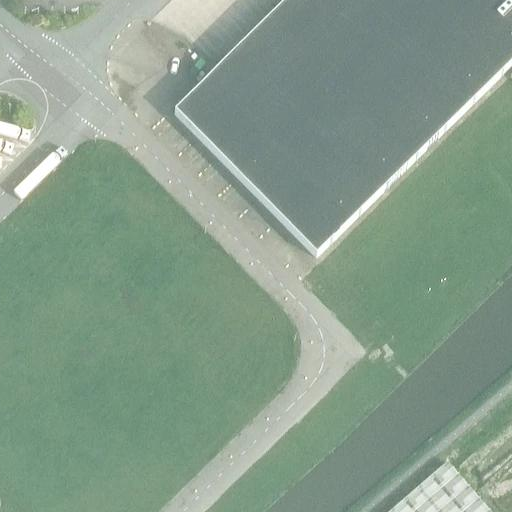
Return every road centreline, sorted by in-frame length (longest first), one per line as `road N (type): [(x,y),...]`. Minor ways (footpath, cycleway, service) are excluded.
road 1 (unclassified): [(186,511),(328,369),(325,330),(100,103)]
road 2 (unclassified): [(0,201),(100,103)]
